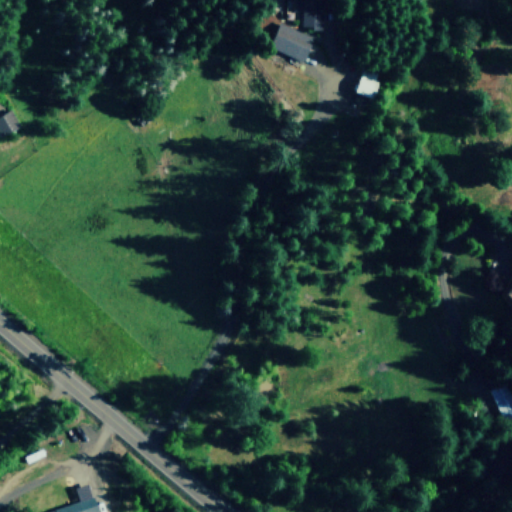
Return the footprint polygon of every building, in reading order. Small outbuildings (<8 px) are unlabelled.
[(322,0),(293,0),(293,11),(301,11),(301,27),(322,27),(322,0)] [(266,46),(300,61),(311,36),(277,21),(266,46)] [(372,96),(379,72),(361,67),(353,91),(372,96)] [(0,113),(0,133),(19,126),(12,109),(0,113)] [(511,277),(507,278),(508,287),(503,288),(504,306),(511,305),(511,277)] [(511,395),(506,382),(490,389),(503,420),(511,416),(511,395)] [(96,511),(87,482),(73,487),(77,501),(43,511),(96,511)]
